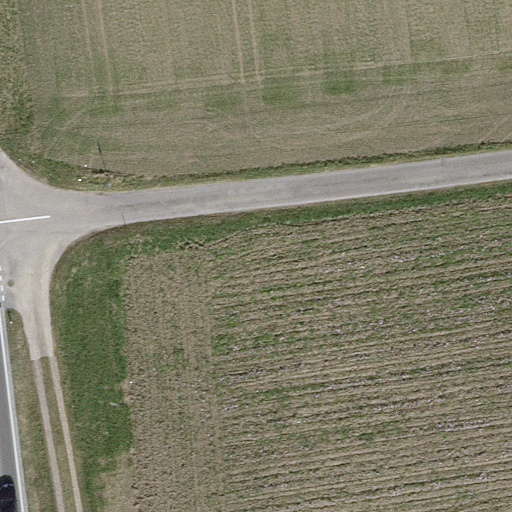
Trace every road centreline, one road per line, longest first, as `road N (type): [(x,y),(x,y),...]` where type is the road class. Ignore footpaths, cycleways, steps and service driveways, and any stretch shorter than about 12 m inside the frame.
road 1 (unclassified): [(0,222),(511,162)]
road 2 (track): [(72,511),(48,372),(0,245)]
